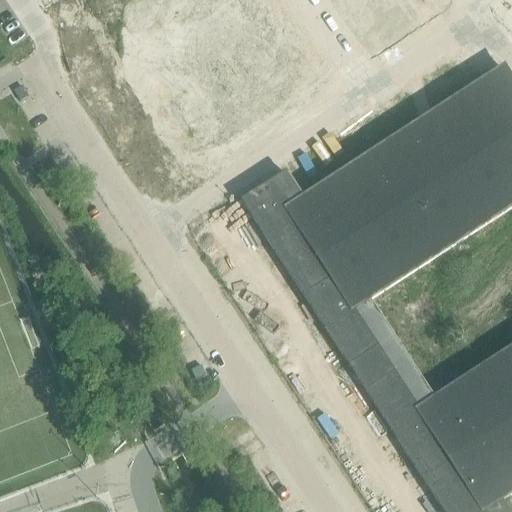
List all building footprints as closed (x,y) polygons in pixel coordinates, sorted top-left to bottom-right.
[(82,0),(79,3),(91,21),(122,0),(82,0)] [(130,0),(122,0),(91,21),(102,39),(140,15),(130,0)] [(245,0),(236,6),(248,24),(285,0),(245,0)] [(285,0),(248,24),(260,42),(297,18),(285,0)] [(404,0),(384,0),(380,3),(405,40),(423,28),(404,0)] [(430,0),(404,0),(423,28),(441,17),(430,0)] [(458,0),(430,0),(441,17),(461,4),(458,0)] [(380,3),(362,14),(387,52),(405,40),(380,3)] [(362,14),(343,27),(367,64),(387,52),(362,14)] [(140,15),(102,39),(115,58),(152,34),(140,15)] [(155,37),(117,62),(193,178),(266,130),(242,92),(243,92),(239,86),(202,109),(155,37)] [(315,45),(296,57),(320,95),(340,83),(315,45)] [(296,57),(278,69),(302,107),(320,95),(296,57)] [(278,69),(260,81),(284,118),(302,107),(278,69)] [(286,176),(243,204),(342,356),(373,405),(443,511),(504,511),(499,504),(511,495),(511,351),(434,402),(369,302),(511,209),(511,85),(502,71),(437,113),(418,125),(302,201),(286,176)] [(243,92),(242,92),(266,130),(284,118),(260,81),(243,92)]
